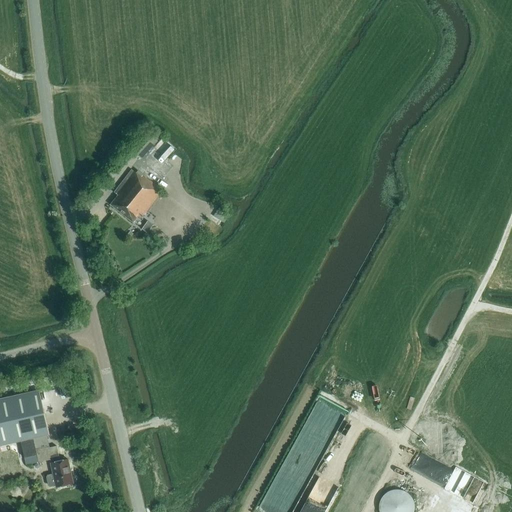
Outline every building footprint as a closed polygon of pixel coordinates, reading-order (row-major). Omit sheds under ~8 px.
[(157,140),(147,132),(131,149),(141,158),(157,140)] [(141,177),(132,169),(114,192),(118,195),(111,205),(133,222),(139,214),(142,216),(163,191),(142,175),(141,177)] [(217,220),(219,207),(205,204),(203,217),(217,220)] [(150,235),(155,227),(150,223),(144,231),(150,235)] [(134,235),(130,231),(125,236),(129,240),(134,235)] [(55,384),(53,375),(41,377),(43,386),(55,384)] [(51,459),(52,463),(54,473),(47,474),(46,476),(48,485),(50,486),(56,485),(57,487),(74,483),(68,459),(59,461),(56,446),(49,447),(46,435),(49,434),(38,389),(0,398),(0,445),(21,440),(23,447),(22,447),(26,464),(38,461),(38,462),(51,459)] [(346,511),(346,473),(329,511),(346,511)] [(276,482),(261,511),(262,511),(296,511),(304,496),(276,482)] [(396,489),(394,490),(392,490),(391,490),(389,491),(387,492),(386,493),(385,494),(383,495),(382,497),(381,498),(381,500),(380,502),(380,503),(379,505),(379,507),(379,508),(379,510),(380,511),(379,511),(413,511),(414,511),(414,510),(414,508),(415,506),(414,505),(414,503),(414,501),(413,500),(412,498),(411,497),(410,495),(409,494),(407,493),(406,492),(404,491),(403,490),(401,490),(399,490),(398,489),(396,489)]
